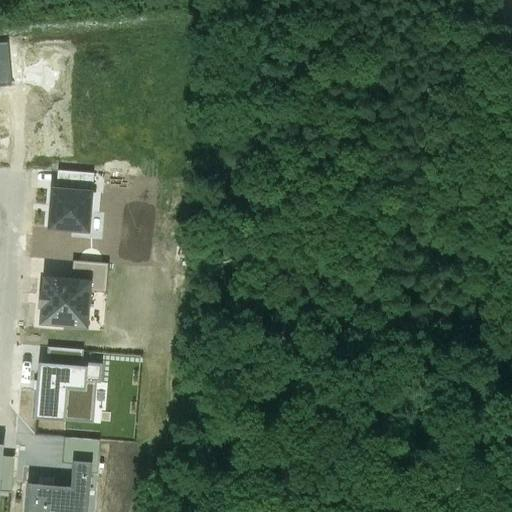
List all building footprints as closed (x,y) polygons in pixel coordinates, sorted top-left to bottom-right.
[(56,190),(90,193),(91,175),(58,172),(56,190)] [(49,228),(87,231),(91,193),(90,193),(56,190),(52,190),(49,228)] [(74,262),(72,281),(90,282),(89,291),(105,292),(107,265),(74,262)] [(44,278),(43,291),(40,291),(38,307),(42,307),(41,323),(86,327),(89,291),(90,282),(72,281),(44,278)] [(47,348),(46,364),(82,367),(82,363),(83,351),(47,348)] [(39,364),(34,418),(93,423),(96,383),(100,383),(101,365),(82,363),(82,367),(46,364),(39,364)] [(91,464),(90,473),(97,473),(100,441),(65,438),(63,463),(73,464),(73,462),(91,464)] [(2,457),(0,478),(0,491),(11,492),(14,458),(2,457)] [(86,511),(90,473),(91,464),(73,462),(73,464),(71,487),(28,484),(25,511),(86,511)]
